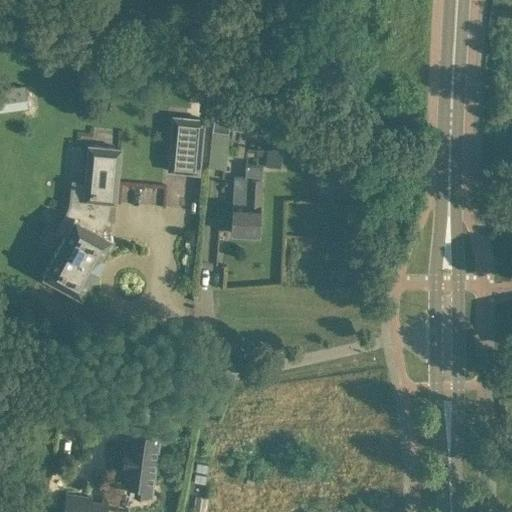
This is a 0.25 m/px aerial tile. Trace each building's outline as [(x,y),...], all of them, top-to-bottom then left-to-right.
[(45,47),(92,52),(94,29),(47,25),(45,47)] [(0,110),(28,106),(25,83),(0,86),(0,110)] [(275,112),(214,104),(204,103),(202,117),(200,128),(203,129),(228,132),(229,127),(272,133),(275,112)] [(172,114),(167,170),(199,173),(203,129),(200,128),(202,117),(172,114)] [(308,127),(309,116),(285,114),(284,125),(308,127)] [(272,137),(270,165),(281,166),(283,138),(272,137)] [(84,208),(80,218),(77,216),(75,214),(73,217),(73,218),(65,214),(57,229),(65,233),(64,235),(62,237),(63,237),(55,251),(54,253),(44,271),(43,273),(45,275),(45,274),(79,292),(78,293),(81,294),(82,292),(82,291),(92,274),(93,274),(94,272),(101,258),(103,256),(102,255),(111,237),(113,235),(110,234),(100,229),(106,215),(109,201),(115,201),(121,146),(88,143),(83,198),(86,198),(84,208)] [(260,213),(262,178),(263,164),(247,163),(246,176),(235,176),(232,212),(231,232),(259,233),(260,213)] [(158,431),(130,427),(128,443),(125,442),(121,467),(125,468),(123,482),(129,483),(128,485),(130,485),(129,491),(150,494),(158,431)] [(91,498),(92,496),(66,492),(62,511),(106,511),(108,498),(104,497),(102,497),(102,500),(91,498)]
